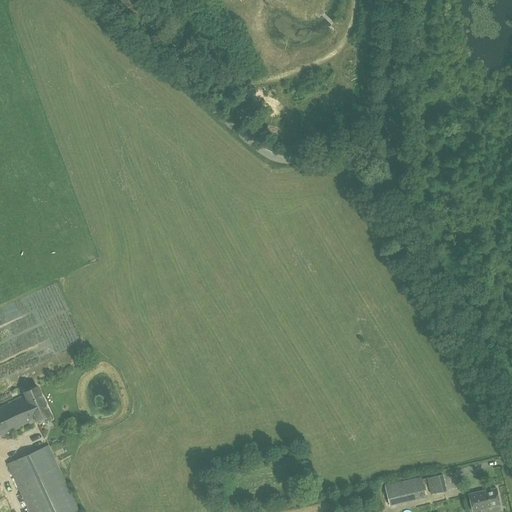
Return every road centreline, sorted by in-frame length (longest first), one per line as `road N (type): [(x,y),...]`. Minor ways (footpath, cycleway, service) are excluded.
road 1 (unclassified): [(355,159),(264,153),(92,0)]
road 2 (tertiary): [(511,415),(384,197)]
road 3 (tertiary): [(385,123),(392,0)]
